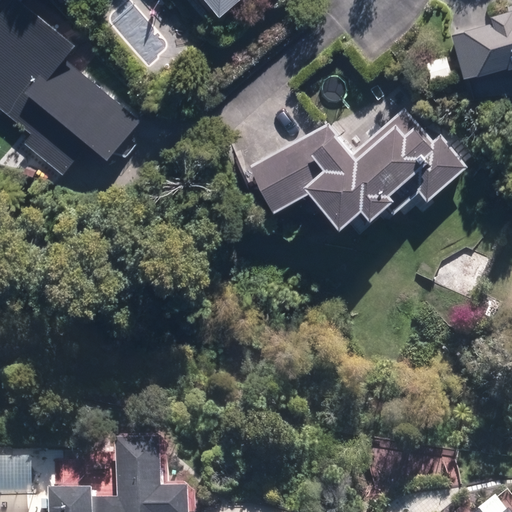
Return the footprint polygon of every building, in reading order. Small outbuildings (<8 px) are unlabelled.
[(15,0),(0,0),(0,107),(34,131),(22,147),(60,174),(82,142),(109,161),(141,114),(64,61),(77,42),(15,0)] [(209,0),(222,15),(239,0),(209,0)] [(492,14),(494,26),(454,34),(463,80),(511,70),(511,0),(510,1),(511,11),(492,14)] [(331,125),(255,167),(277,211),(315,193),(344,229),(366,209),(374,219),(388,207),(408,230),(476,171),(416,101),(355,153),(331,125)] [(96,496),(56,496),(55,511),(196,511),(196,489),(167,489),(167,440),(119,440),(119,500),(96,500),(96,496)]
